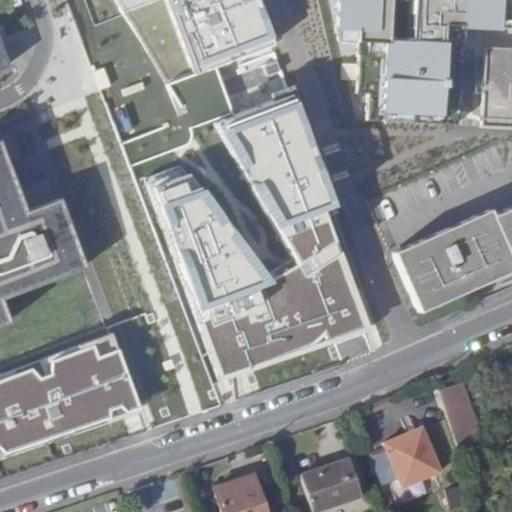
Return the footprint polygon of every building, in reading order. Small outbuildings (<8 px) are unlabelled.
[(119,0),(171,84),(219,70),(237,116),(215,121),(298,262),(275,276),(184,165),(145,179),(219,379),(370,326),(325,210),(253,0),(119,0)] [(511,0),(338,0),(335,40),(360,41),(357,93),(366,94),(363,121),(456,127),(460,22),(511,23),(511,0)] [(103,48),(112,76),(136,68),(126,40),(103,48)] [(511,48),(480,48),(478,127),(511,128),(511,48)] [(47,120),(48,137),(62,136),(63,142),(81,141),(79,117),(47,120)] [(0,324),(5,323),(0,310),(0,296),(80,268),(45,175),(11,187),(3,166),(20,160),(11,133),(0,136),(0,324)] [(95,137),(64,148),(91,231),(122,221),(95,137)] [(412,302),(414,307),(511,265),(511,209),(486,220),(485,218),(390,259),(408,303),(412,302)] [(127,232),(97,242),(102,257),(132,247),(127,232)] [(0,371),(0,458),(139,413),(110,333),(0,371)] [(460,386),(438,395),(461,455),(485,453),(460,386)] [(384,447),(397,477),(400,486),(438,471),(419,428),(382,442),(384,447)] [(381,483),(397,477),(384,447),(368,453),(381,483)] [(299,475),(311,511),(312,511),(361,495),(347,458),(299,475)] [(213,490),(220,511),(264,511),(252,476),(213,490)]
